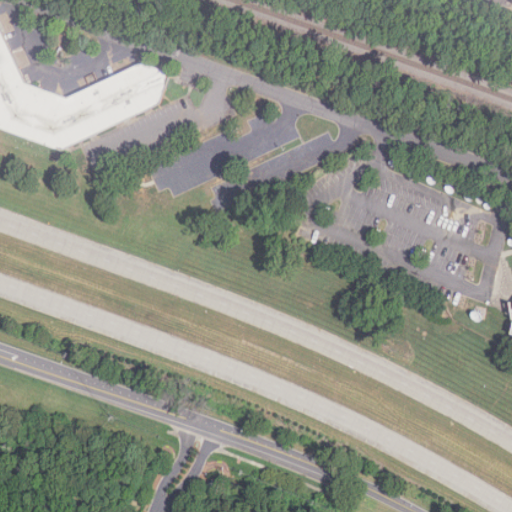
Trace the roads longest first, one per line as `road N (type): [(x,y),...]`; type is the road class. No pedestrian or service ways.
road 1 (trunk): [(0,281),(294,393),(511,508)]
road 2 (trunk): [(511,443),(346,354),(0,220)]
road 3 (residential): [(15,0),(511,178)]
road 4 (tertiary): [(411,511),(346,480),(0,354)]
